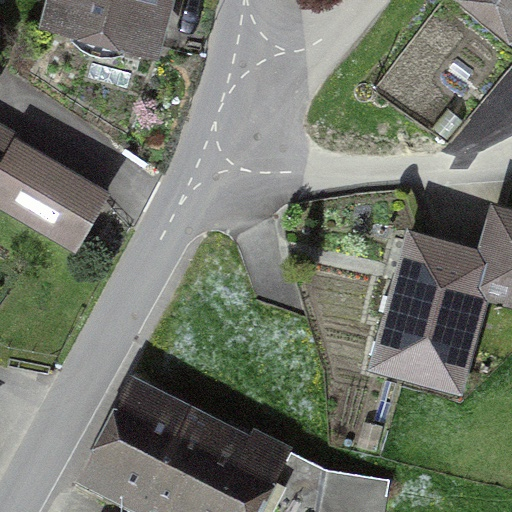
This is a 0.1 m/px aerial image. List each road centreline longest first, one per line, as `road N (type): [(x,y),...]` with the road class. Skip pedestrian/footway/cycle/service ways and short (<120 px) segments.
road 1 (tertiary): [(201,164),(13,511)]
road 2 (residential): [(201,164),(318,172),(511,160)]
road 3 (unclassified): [(239,59),(319,41),(362,0)]
